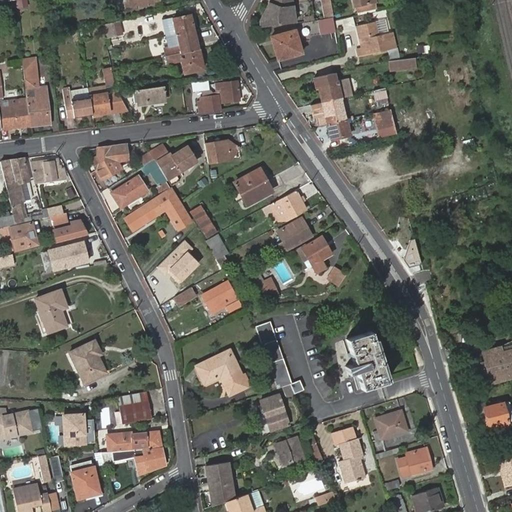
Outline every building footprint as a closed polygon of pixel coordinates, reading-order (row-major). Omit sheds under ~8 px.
[(18,9),(30,8),(28,0),(22,0),(17,1),(18,9)] [(320,0),(324,18),(332,17),(329,0),(320,0)] [(295,23),(294,6),(279,7),(268,3),(259,19),(259,28),(272,26),(286,24),(295,23)] [(374,20),(387,17),(385,10),(373,13),(374,20)] [(193,29),(194,28),(191,13),(173,17),(176,33),(177,32),(193,29)] [(335,32),(332,17),(324,18),(319,19),(321,34),(335,32)] [(380,34),(376,20),(355,25),(361,47),(355,48),(357,56),(397,47),(392,31),(380,34)] [(103,25),(106,36),(120,33),(118,22),(103,25)] [(195,38),(193,29),(177,32),(181,52),(185,51),(198,48),(196,38),(195,38)] [(271,36),(278,61),(302,55),(296,30),(287,32),(286,29),(282,31),(282,34),(271,36)] [(315,43),(314,57),(323,58),(324,44),(315,43)] [(200,56),(198,48),(185,51),(187,58),(181,60),(183,72),(199,68),(197,56),(200,56)] [(413,58),(386,60),(387,72),(414,70),(413,58)] [(35,64),(22,64),(26,99),(29,125),(50,123),(45,86),(29,88),(28,80),(37,79),(35,64)] [(113,67),(103,69),(106,86),(116,84),(113,67)] [(336,80),(334,72),(313,77),(316,87),(318,87),(321,101),(338,97),(352,94),(348,78),(336,80)] [(192,82),(193,90),(208,88),(207,80),(192,82)] [(216,95),(201,97),(198,97),(198,100),(195,101),(196,112),(219,108),(218,102),(238,99),(236,80),(214,83),(215,91),(216,95)] [(0,81),(0,128),(29,125),(26,99),(1,101),(0,95),(1,94),(0,81)] [(164,99),(162,86),(131,90),(134,103),(164,99)] [(386,95),(384,87),(371,90),(373,98),(386,95)] [(107,93),(89,96),(89,98),(92,115),(110,112),(125,109),(116,92),(107,93)] [(338,97),(321,101),(327,124),(344,120),(338,97)] [(67,119),(92,115),(89,98),(64,102),(67,119)] [(382,111),(392,109),(390,103),(381,105),(382,111)] [(385,128),(393,125),(391,113),(383,115),(385,128)] [(344,120),(327,124),(331,139),(349,135),(345,120),(344,120)] [(213,141),(203,143),(206,162),(229,160),(227,142),(213,144),(213,141)] [(149,152),(149,153),(154,160),(154,161),(168,152),(163,144),(149,152)] [(125,145),(97,148),(98,156),(90,161),(101,180),(121,169),(117,162),(126,161),(125,145)] [(168,152),(154,161),(158,167),(165,178),(195,160),(186,146),(174,154),(175,157),(173,158),(168,152)] [(140,159),(144,166),(144,165),(153,160),(154,160),(149,153),(140,159)] [(0,162),(4,180),(10,202),(16,201),(18,200),(14,181),(18,180),(19,184),(29,181),(23,158),(0,162)] [(30,163),(35,182),(60,179),(60,178),(65,177),(63,170),(60,170),(60,166),(57,166),(56,159),(30,163)] [(153,160),(144,165),(152,171),(157,167),(153,160)] [(160,184),(161,184),(165,181),(166,180),(165,178),(158,167),(157,167),(152,171),(160,184)] [(272,179),(265,168),(258,171),(265,183),(272,179)] [(235,184),(248,207),(272,194),(265,183),(258,171),(235,184)] [(138,176),(112,193),(120,208),(147,191),(138,176)] [(145,206),(124,219),(132,231),(155,216),(153,213),(158,209),(165,221),(181,208),(170,190),(145,206)] [(305,209),(295,190),(276,201),(286,219),(305,209)] [(10,202),(15,225),(21,223),(16,201),(10,202)] [(186,207),(190,212),(198,207),(195,202),(186,207)] [(46,209),(48,217),(62,214),(59,206),(46,209)] [(215,232),(210,225),(198,207),(190,212),(206,237),(215,232)] [(277,232),(286,249),(310,235),(300,217),(277,231),(277,232)] [(19,226),(21,236),(25,235),(28,247),(37,244),(32,223),(19,226)] [(220,241),(216,233),(204,240),(209,248),(220,241)] [(25,235),(21,236),(13,238),(16,249),(28,247),(25,235)] [(306,245),(305,243),(300,246),(316,272),(325,267),(321,259),(331,254),(322,236),(321,237),(306,245)] [(46,249),(52,271),(89,263),(84,240),(46,249)] [(184,240),(155,268),(164,278),(170,273),(179,283),(199,264),(188,253),(192,249),(184,240)] [(12,254),(0,256),(0,267),(14,265),(12,254)] [(274,266),(283,285),(292,280),(283,262),(274,266)] [(339,287),(348,274),(336,266),(327,279),(339,287)] [(260,284),(268,300),(272,299),(274,303),(279,300),(277,296),(279,295),(270,278),(260,284)] [(202,295),(212,314),(238,299),(227,281),(202,295)] [(196,297),(191,288),(190,289),(173,299),(179,307),(196,297)] [(36,301),(45,323),(49,335),(73,324),(59,292),(36,301)] [(254,325),(276,387),(281,385),(289,383),(290,382),(269,320),(254,325)] [(39,325),(43,337),(49,335),(45,323),(39,325)] [(368,339),(370,338),(367,331),(344,338),(351,362),(343,365),(345,372),(354,370),(359,387),(384,380),(383,378),(381,379),(368,339)] [(373,338),(370,338),(368,339),(381,379),(383,378),(385,378),(373,338)] [(68,353),(83,384),(103,375),(108,372),(93,341),(68,353)] [(486,362),(489,372),(492,382),(511,376),(511,345),(484,352),(486,362)] [(195,365),(204,384),(217,378),(215,376),(219,373),(229,394),(249,384),(244,374),(240,376),(228,350),(195,365)] [(301,388),(298,378),(290,382),(289,383),(293,392),(301,388)] [(285,395),(293,392),(289,383),(281,385),(285,395)] [(146,392),(117,397),(119,406),(148,401),(146,392)] [(259,399),(270,429),(288,423),(277,393),(259,399)] [(122,424),(152,418),(148,401),(119,406),(122,424)] [(511,415),(509,402),(503,403),(507,422),(511,420),(511,415)] [(507,422),(503,403),(484,407),(488,426),(495,425),(507,422)] [(6,408),(0,407),(0,438),(34,431),(29,409),(7,414),(6,408)] [(109,407),(100,408),(102,428),(111,426),(109,407)] [(376,430),(378,437),(405,430),(399,409),(372,417),(376,430)] [(84,442),(82,413),(63,414),(64,443),(84,442)] [(508,427),(507,422),(495,425),(496,430),(508,427)] [(337,443),(354,437),(350,425),(329,432),(333,444),(337,443)] [(111,451),(161,446),(157,431),(141,433),(141,431),(107,435),(109,452),(111,451)] [(310,447),(316,444),(311,432),(305,435),(310,447)] [(356,436),(354,437),(337,443),(342,459),(338,460),(344,482),(355,479),(356,481),(360,479),(360,477),(364,475),(359,454),(361,453),(356,436)] [(275,442),(282,464),(291,461),(291,460),(296,458),(290,438),(284,440),(284,439),(275,442)] [(165,465),(161,446),(111,451),(109,452),(101,452),(104,464),(136,457),(138,466),(136,467),(138,475),(148,471),(148,470),(165,465)] [(423,460),(420,448),(403,453),(404,458),(408,473),(429,468),(427,460),(423,460)] [(100,453),(94,453),(96,465),(103,463),(100,453)] [(50,480),(45,454),(38,455),(44,482),(50,480)] [(64,478),(59,456),(49,459),(54,480),(64,478)] [(511,457),(498,461),(505,486),(511,483),(511,457)] [(408,473),(404,458),(398,460),(402,475),(408,473)] [(92,462),(72,466),(73,471),(93,467),(92,462)] [(230,462),(205,466),(208,485),(233,480),(230,462)] [(72,473),(77,495),(83,493),(84,497),(99,493),(94,468),(72,473)] [(300,497),(323,489),(318,476),(296,484),(300,497)] [(233,480),(208,485),(212,506),(225,501),(231,499),(236,497),(233,480)] [(400,487),(398,480),(385,483),(387,491),(400,487)] [(13,489),(18,511),(34,511),(33,506),(42,504),(45,511),(52,510),(48,492),(41,493),(38,483),(13,489)] [(410,493),(415,511),(418,511),(440,505),(434,486),(410,493)] [(257,489),(250,492),(256,507),(263,505),(257,489)] [(56,490),(48,492),(52,510),(59,508),(56,490)] [(330,491),(315,496),(317,503),(333,498),(330,491)] [(265,511),(263,505),(256,507),(250,492),(231,499),(225,501),(229,511),(265,511)] [(406,511),(402,499),(391,502),(394,511),(406,511)]
